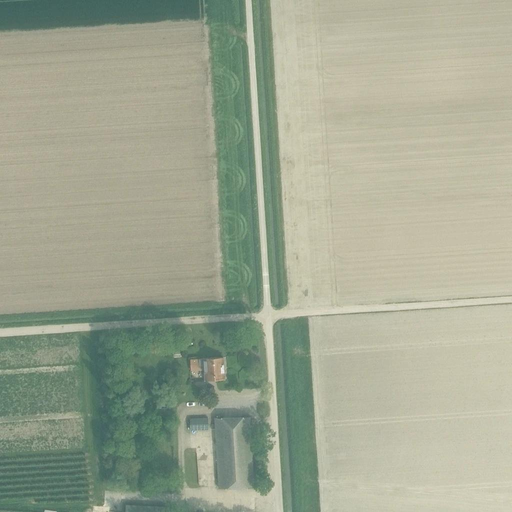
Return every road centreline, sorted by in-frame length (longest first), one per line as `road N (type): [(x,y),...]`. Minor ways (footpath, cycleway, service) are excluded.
road 1 (unclassified): [(265,316),(247,0)]
road 2 (unclassified): [(0,333),(265,316)]
road 3 (unclassified): [(265,316),(511,300)]
road 4 (unclassified): [(279,511),(265,316)]
